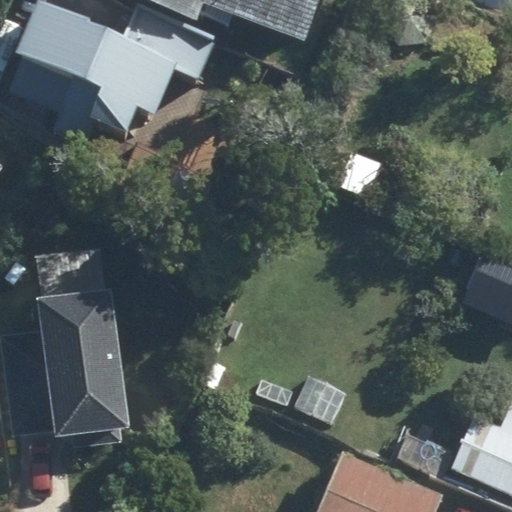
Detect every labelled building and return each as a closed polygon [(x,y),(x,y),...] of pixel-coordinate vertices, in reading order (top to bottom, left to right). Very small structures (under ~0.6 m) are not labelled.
[(322,0),(107,0),(196,31),(202,15),(304,51),(322,0)] [(155,129),(177,80),(83,40),(87,29),(37,7),(12,64),(101,103),(90,129),(127,145),(138,121),(155,129)] [(339,147),(322,186),(380,211),(396,172),(339,147)] [(38,311),(41,338),(3,343),(15,444),(54,439),(56,455),(128,446),(111,302),(38,311)] [(511,391),(491,383),(451,477),(511,502),(511,391)] [(440,511),(444,504),(341,460),(318,511),(440,511)]
